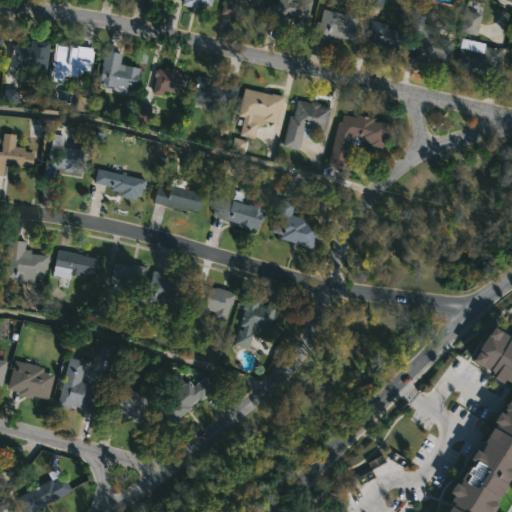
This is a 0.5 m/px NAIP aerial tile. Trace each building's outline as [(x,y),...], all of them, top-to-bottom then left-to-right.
[(210,0),(209,6),(198,4),(197,9),(180,5),(181,0),(210,0)] [(258,0),(257,7),(241,3),(236,19),(221,15),(224,0),(258,0)] [(309,0),(307,11),(310,12),(306,29),(289,25),(290,19),(282,18),(280,29),(263,25),(269,3),(275,4),(275,0),(309,0)] [(329,10),(342,13),(343,11),(357,14),(350,43),(311,36),(314,22),(318,23),(321,9),(329,10)] [(475,32),(474,35),(457,31),(463,9),(480,14),(475,32)] [(398,32),(393,52),(389,51),(388,56),(371,52),(372,46),(363,44),(369,20),(385,24),(384,28),(398,32)] [(448,41),(443,61),(430,58),(429,61),(412,57),(420,23),(438,27),(435,38),(448,41)] [(48,41),(45,72),(8,68),(10,44),(29,46),(29,39),(48,41)] [(68,47),(75,48),(75,45),(90,48),(90,51),(92,51),(90,69),(79,67),(78,75),(71,74),(71,77),(60,76),(59,81),(47,79),(52,43),(69,45),(68,47)] [(499,50),(493,75),(487,73),(487,76),(459,69),(460,67),(454,65),(459,47),(480,51),(481,45),(499,50)] [(118,70),(122,71),(123,65),(138,68),(133,89),(117,86),(117,89),(97,84),(104,51),(121,55),(118,70)] [(173,69),(172,73),(181,75),(176,93),(165,91),(163,98),(151,95),(153,87),(148,86),(152,70),(161,70),(162,66),(173,69)] [(209,82),(219,84),(220,82),(235,86),(231,101),(226,100),(224,109),(214,106),(217,96),(211,95),(207,111),(188,106),(195,75),(208,79),(208,81),(209,82)] [(264,93),(281,96),(273,124),(266,123),(254,129),(251,138),(237,135),(241,117),(235,116),(242,88),(264,93)] [(17,90),(4,90),(4,102),(17,103),(17,90)] [(295,100),(308,103),(308,102),(328,108),(322,133),(311,130),(309,138),(300,135),(297,150),(280,146),(287,115),(291,116),(295,100)] [(147,119),(150,105),(138,103),(135,117),(147,119)] [(354,115),(355,115),(356,112),(373,116),(372,119),(388,123),(383,147),(369,144),(369,142),(358,139),(357,145),(355,146),(347,145),(345,157),(350,158),(348,166),(343,164),(343,167),(327,164),(337,112),(354,115)] [(26,151),(33,152),(31,168),(3,166),(2,175),(0,174),(0,151),(2,131),(14,133),(13,146),(24,147),(23,151),(26,151)] [(64,135),(63,145),(83,148),(80,172),(64,170),(63,172),(58,172),(56,182),(42,180),(47,142),(51,142),(52,133),(64,135)] [(230,150),(242,153),(246,141),(233,138),(230,150)] [(142,179),(138,196),(133,195),(132,199),(116,196),(117,192),(107,190),(108,187),(91,183),(94,168),(142,179)] [(183,188),(202,194),(197,211),(184,208),(184,211),(152,202),(157,185),(168,188),(171,177),(185,181),(183,188)] [(223,198),(223,200),(230,202),(231,199),(264,210),(256,229),(251,227),(250,230),(236,226),(237,223),(210,214),(216,198),(218,198),(218,196),(223,198)] [(306,220),(305,224),(321,228),(318,240),(312,239),(309,250),(277,239),(278,235),(268,232),(271,221),(276,222),(277,220),(270,217),(276,198),(292,203),(289,215),(306,220)] [(46,256),(44,271),(42,271),(40,280),(32,278),(31,282),(0,278),(0,270),(4,239),(23,242),(22,249),(29,250),(29,254),(46,256)] [(98,259),(96,268),(93,267),(92,274),(77,271),(77,275),(69,274),(68,278),(50,274),(55,248),(98,259)] [(112,263),(128,266),(129,264),(143,267),(136,289),(125,287),(125,291),(112,288),(113,284),(106,282),(111,262),(112,263)] [(185,283),(181,297),(179,297),(177,304),(161,300),(160,304),(159,304),(157,311),(148,309),(150,300),(143,299),(150,270),(163,274),(163,277),(185,283)] [(203,286),(213,289),(213,287),(233,294),(229,305),(228,305),(222,322),(210,318),(212,312),(206,310),(204,316),(195,313),(197,308),(194,307),(201,285),(203,286)] [(271,311),(265,330),(250,325),(247,333),(250,334),(246,348),(231,344),(236,329),(238,330),(239,326),(238,325),(247,297),(257,300),(255,306),(271,311)] [(115,322),(113,331),(90,326),(94,304),(108,307),(105,320),(115,322)] [(437,511),(511,388),(511,386),(468,361),(490,323),(511,336),(511,474),(488,511),(437,511)] [(115,346),(100,341),(96,359),(111,363),(115,346)] [(90,386),(84,410),(67,406),(66,409),(54,406),(66,357),(83,362),(78,382),(90,386)] [(52,375),(45,400),(29,396),(28,399),(14,395),(15,392),(3,389),(11,360),(41,368),(40,372),(52,375)] [(203,376),(212,387),(199,398),(197,397),(187,405),(189,408),(171,423),(156,405),(172,392),(167,386),(179,376),(184,383),(188,380),(192,385),(203,376)] [(146,396),(138,422),(100,411),(108,385),(146,396)] [(53,470),(57,476),(62,473),(70,489),(43,504),(44,507),(34,511),(22,511),(14,497),(49,478),(46,472),(52,468),(53,470)] [(0,511),(0,503),(6,501),(10,511),(0,511)]
